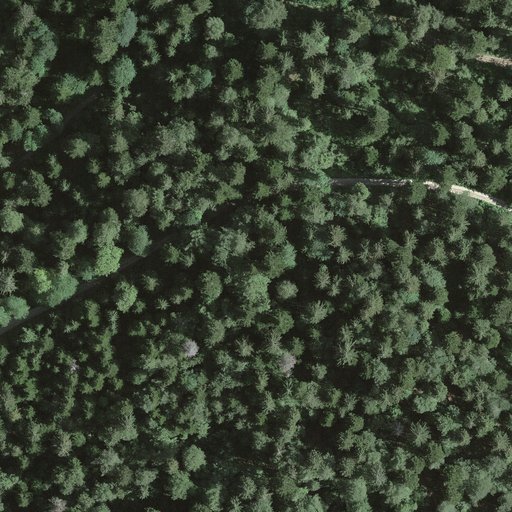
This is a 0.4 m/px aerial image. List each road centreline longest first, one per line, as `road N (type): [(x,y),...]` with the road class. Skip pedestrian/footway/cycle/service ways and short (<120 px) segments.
road 1 (track): [(0,333),(255,197),(322,184),(420,183),(511,208)]
road 2 (track): [(277,0),(350,11),(511,64)]
road 3 (track): [(0,176),(96,95),(148,0)]
